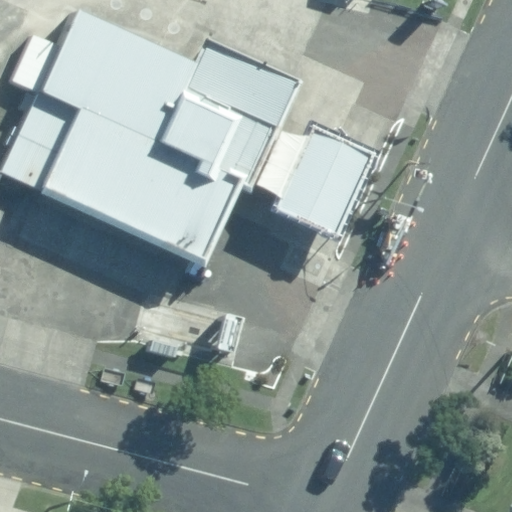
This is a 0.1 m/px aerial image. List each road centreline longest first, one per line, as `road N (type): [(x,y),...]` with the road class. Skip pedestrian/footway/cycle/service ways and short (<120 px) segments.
road 1 (residential): [(325,508),(0,420)]
road 2 (secondary): [(450,240),(325,508)]
road 3 (secondary): [(511,103),(450,240)]
